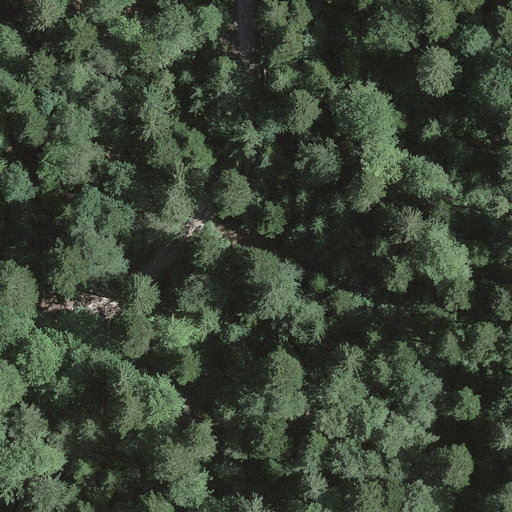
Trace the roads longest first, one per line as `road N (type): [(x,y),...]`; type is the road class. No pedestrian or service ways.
road 1 (track): [(247,0),(245,116),(192,236),(108,306),(0,335)]
road 2 (track): [(0,262),(192,422),(258,511)]
